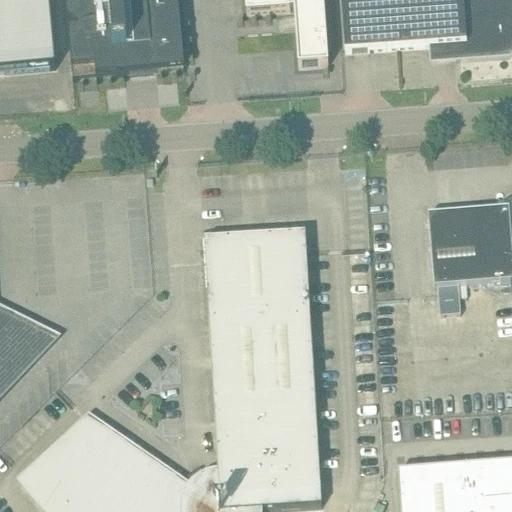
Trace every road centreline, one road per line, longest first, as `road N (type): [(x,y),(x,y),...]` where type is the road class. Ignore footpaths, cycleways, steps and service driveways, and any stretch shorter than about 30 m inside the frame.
road 1 (unclassified): [(0,150),(511,113)]
road 2 (unknown): [(211,135),(203,0)]
